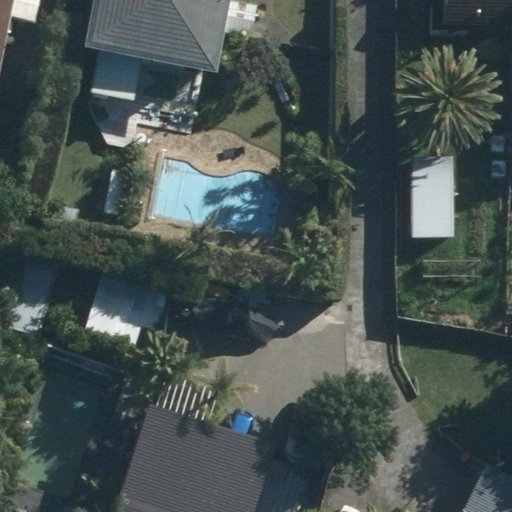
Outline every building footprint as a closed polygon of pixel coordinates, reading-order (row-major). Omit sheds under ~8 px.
[(81,0),(69,61),(203,88),(220,0),(81,0)] [(511,0),(433,0),(432,32),(505,34),(502,153),(511,153),(511,0)] [(406,158),(405,243),(447,244),(448,158),(406,158)] [(63,336),(130,357),(137,333),(153,338),(166,294),(84,269),(63,336)] [(136,423),(110,511),(249,511),(264,460),(136,423)] [(511,511),(511,492),(482,478),(465,511),(511,511)]
